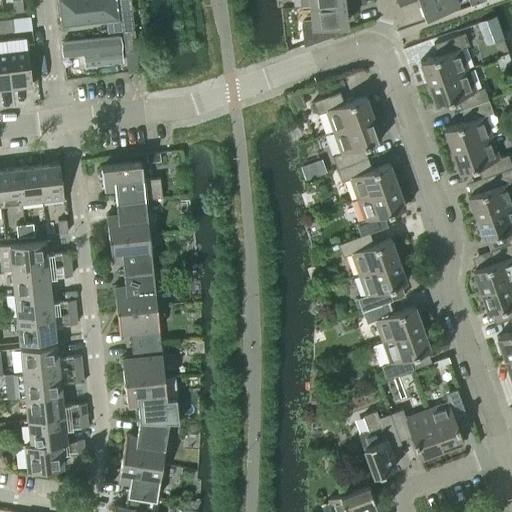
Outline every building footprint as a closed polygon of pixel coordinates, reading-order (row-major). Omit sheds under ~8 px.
[(12,0),(14,11),(23,10),(22,0),(12,0)] [(115,0),(59,0),(63,27),(118,21),(115,0)] [(118,0),(120,9),(131,8),(132,8),(130,0),(118,0)] [(343,0),(310,4),(312,20),(302,21),(304,42),(304,43),(335,32),(335,31),(334,31),(333,24),(347,22),(345,4),(343,0)] [(457,0),(420,0),(425,14),(458,2),(457,0)] [(12,17),(3,18),(5,31),(13,30),(12,17)] [(122,29),(125,51),(136,50),(137,50),(134,28),(122,29)] [(420,60),(428,82),(468,68),(460,47),(469,44),(464,31),(433,42),(438,54),(420,60)] [(120,35),(64,42),(66,59),(122,53),(120,35)] [(28,49),(7,52),(11,85),(32,82),(28,49)] [(7,52),(0,52),(0,86),(11,85),(7,52)] [(457,97),(461,108),(488,98),(484,86),(475,89),(468,68),(428,82),(435,104),(457,97)] [(326,110),(333,130),(373,116),(366,94),(344,102),(340,90),(313,100),(317,113),(326,110)] [(444,127),(451,149),(491,135),(484,114),(493,111),(488,98),(461,108),(465,120),(444,127)] [(332,154),(337,167),(368,156),(364,145),(381,138),(373,116),(333,130),(341,151),(332,154)] [(481,177),(485,175),(511,166),(507,153),(499,156),(491,135),(451,149),(459,171),(477,165),(481,177)] [(350,177),(357,198),(397,183),(390,161),(372,168),(368,156),(337,167),(341,180),(350,177)] [(115,188),(116,200),(145,196),(145,197),(162,196),(160,176),(143,178),(141,160),(140,160),(102,164),(101,164),(104,189),(105,189),(115,188)] [(59,162),(38,164),(42,200),(64,198),(59,162)] [(38,164),(18,167),(22,202),(42,200),(38,164)] [(467,194),(475,217),(511,203),(511,193),(508,181),(511,180),(511,165),(511,166),(485,175),(489,187),(467,194)] [(18,167),(0,168),(0,188),(2,205),(22,202),(18,167)] [(356,221),(361,234),(369,231),(388,225),(384,213),(405,206),(397,183),(357,198),(365,218),(356,221)] [(109,236),(109,237),(149,232),(145,197),(145,196),(116,200),(117,212),(107,213),(109,236)] [(505,231),(509,242),(511,241),(511,203),(475,217),(483,239),(505,231)] [(58,219),(59,232),(68,231),(66,218),(58,219)] [(33,222),(25,223),(26,236),(34,235),(33,222)] [(26,236),(25,223),(16,224),(17,237),(26,236)] [(351,252),(359,273),(399,258),(391,236),(373,243),(369,231),(361,234),(338,242),(342,255),(351,252)] [(122,259),(124,272),(153,268),(153,267),(149,232),(109,237),(111,260),(113,260),(122,259)] [(0,252),(2,269),(12,268),(70,262),(69,250),(46,253),(45,240),(0,244),(0,252)] [(472,268),(480,290),(511,279),(511,241),(509,242),(490,249),(494,261),(472,268)] [(357,297),(362,309),(389,300),(393,299),(389,287),(406,281),(399,258),(359,273),(366,294),(357,297)] [(12,268),(14,292),(50,288),(49,276),(72,274),(70,262),(12,268)] [(117,308),(157,304),(157,303),(156,303),(155,287),(171,285),(169,266),(153,267),(153,268),(124,272),(125,284),(114,285),(117,308)] [(510,305),(511,309),(511,279),(480,290),(488,313),(510,305)] [(14,292),(17,316),(75,310),(74,298),(51,300),(50,288),(14,292)] [(375,319),(382,340),(422,326),(415,304),(393,311),(389,300),(362,309),(366,322),(375,319)] [(130,331),(131,343),(160,340),(157,304),(117,308),(119,332),(120,332),(130,331)] [(75,310),(17,316),(20,341),(55,337),(54,324),(77,322),(75,310)] [(511,329),(496,336),(504,358),(511,354),(511,316),(510,317),(511,321),(511,329)] [(422,326),(382,340),(390,361),(381,364),(386,377),(413,367),(409,355),(430,348),(422,326)] [(124,379),(124,380),(164,376),(164,375),(160,341),(161,341),(160,340),(131,343),(133,355),(122,356),(124,379)] [(20,347),(23,372),(81,365),(80,354),(57,356),(56,343),(20,347)] [(15,396),(25,395),(61,392),(60,380),(83,377),(81,365),(23,372),(13,373),(15,396)] [(138,402),(139,418),(169,419),(169,420),(179,420),(176,396),(167,397),(164,376),(124,380),(127,404),(128,403),(138,402)] [(447,400),(426,408),(441,448),(463,440),(455,418),(467,414),(457,387),(444,392),(447,400)] [(25,395),(28,419),(86,413),(85,401),(62,404),(61,392),(25,395)] [(402,407),(390,412),(400,439),(411,434),(419,456),(441,448),(426,408),(406,416),(402,407)] [(400,439),(390,412),(378,416),(376,409),(363,413),(369,429),(359,433),(373,473),(396,464),(390,447),(401,442),(400,439)] [(28,419),(30,442),(31,443),(66,439),(65,428),(88,425),(86,413),(28,419)] [(126,433),(122,456),(162,463),(169,420),(169,419),(139,418),(137,435),(127,433),(126,433)] [(31,443),(30,442),(24,443),(27,469),(63,465),(62,452),(84,450),(83,438),(66,439),(31,443)] [(129,481),(127,494),(156,498),(156,497),(162,463),(122,456),(122,457),(118,480),(129,481)] [(359,511),(377,506),(368,483),(328,498),(333,511),(359,511)] [(114,504),(113,511),(153,511),(156,498),(127,494),(125,506),(116,504),(114,504)]
